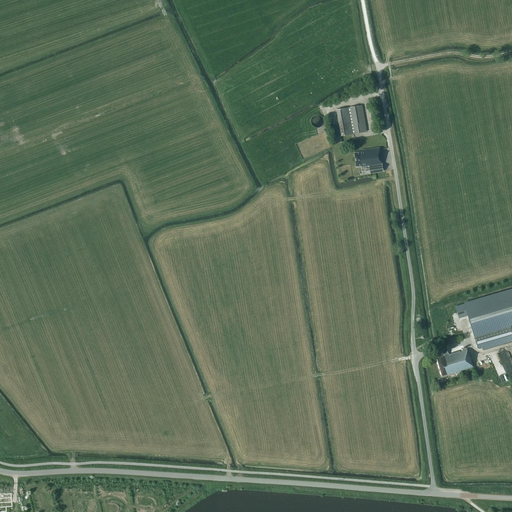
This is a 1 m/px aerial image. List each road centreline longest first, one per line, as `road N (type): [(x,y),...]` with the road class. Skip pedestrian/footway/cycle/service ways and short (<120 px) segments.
road 1 (unclassified): [(434,494),(413,338),(416,295),(364,0)]
road 2 (tertiary): [(434,494),(120,470),(0,470)]
